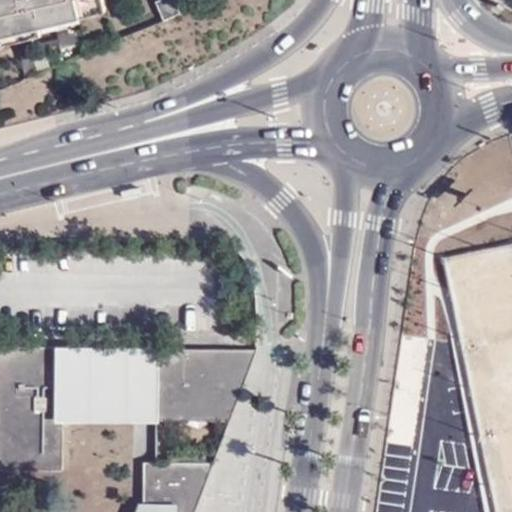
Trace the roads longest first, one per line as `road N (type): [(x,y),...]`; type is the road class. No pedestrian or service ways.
road 1 (secondary): [(323,0),(281,43),(190,92),(0,153)]
road 2 (secondary): [(342,511),(381,222),(402,157)]
road 3 (secondary): [(187,145),(243,166),(299,221),(313,249),(323,344)]
road 4 (secondary): [(336,84),(200,115),(104,151)]
road 5 (secondary): [(356,152),(323,344)]
road 6 (secondary): [(323,344),(300,511)]
road 7 (secondary): [(187,145),(343,140)]
